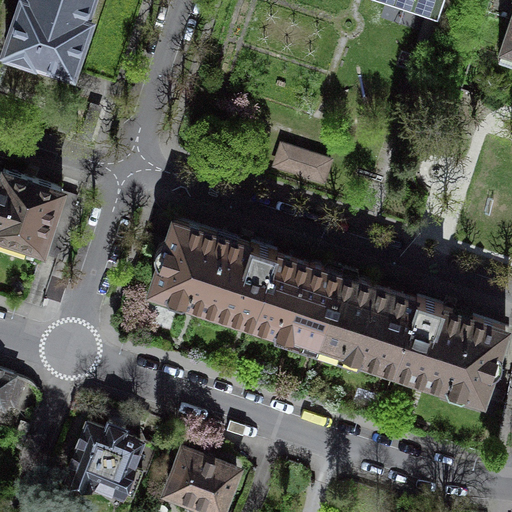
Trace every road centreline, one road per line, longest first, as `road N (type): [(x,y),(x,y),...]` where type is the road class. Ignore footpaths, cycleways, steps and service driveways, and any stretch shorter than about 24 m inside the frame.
road 1 (residential): [(69,350),(441,473),(511,482)]
road 2 (residential): [(127,167),(511,289)]
road 3 (residential): [(127,167),(69,350)]
road 4 (residential): [(183,0),(127,167)]
road 5 (residential): [(11,511),(69,350)]
road 6 (residential): [(0,131),(127,167)]
